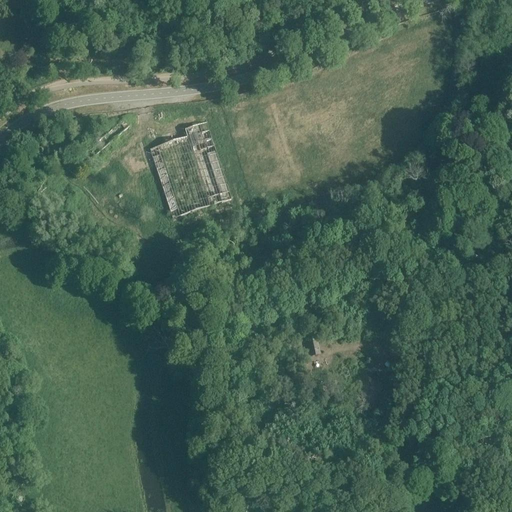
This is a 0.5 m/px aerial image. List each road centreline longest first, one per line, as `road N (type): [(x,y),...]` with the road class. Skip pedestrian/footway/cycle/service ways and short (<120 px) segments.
road 1 (tertiary): [(0,139),(71,102),(246,78),(423,0)]
road 2 (unknown): [(0,108),(68,80),(226,65),(374,0)]
